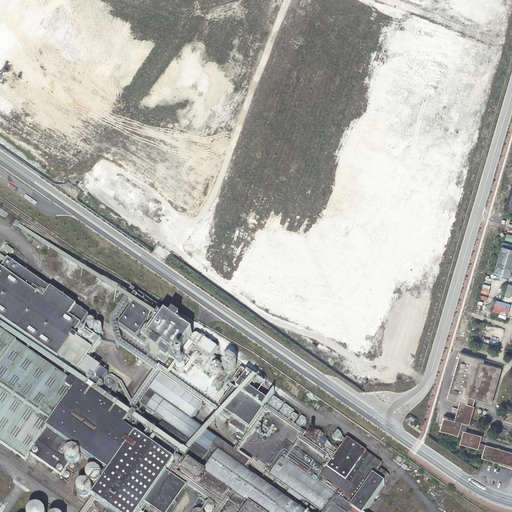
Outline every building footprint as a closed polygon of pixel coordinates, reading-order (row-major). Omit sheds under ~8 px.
[(203,81),(207,57),(184,53),(180,78),(203,81)] [(409,57),(405,80),(413,81),(416,59),(409,57)] [(192,119),(201,93),(179,84),(169,110),(192,119)] [(457,114),(466,107),(460,99),(451,106),(457,114)] [(347,104),(340,135),(345,136),(345,138),(350,139),(358,107),(356,107),(357,106),(347,104)] [(71,135),(46,120),(45,122),(28,112),(24,118),(21,116),(16,126),(68,158),(76,145),(68,139),(71,135)] [(417,166),(425,160),(437,120),(433,114),(430,113),(426,116),(423,126),(419,129),(412,124),(409,123),(407,131),(418,134),(420,137),(416,140),(415,139),(413,140),(406,138),(404,141),(408,142),(408,143),(419,146),(417,153),(423,154),(425,158),(414,154),(418,161),(414,164),(417,166)] [(450,120),(445,123),(448,131),(454,129),(450,120)] [(188,149),(186,123),(161,125),(163,151),(188,149)] [(440,136),(444,144),(450,141),(446,133),(440,136)] [(19,138),(16,142),(32,153),(35,148),(19,138)] [(242,166),(235,188),(254,194),(261,172),(242,166)] [(310,173),(314,185),(325,181),(321,169),(310,173)] [(292,184),(273,175),(264,195),(283,204),(292,184)] [(180,191),(193,200),(198,192),(186,183),(180,191)] [(306,189),(305,211),(326,212),(328,190),(306,189)] [(226,201),(233,221),(252,214),(244,195),(226,201)] [(153,216),(157,209),(135,197),(132,204),(153,216)] [(281,205),(259,205),(259,227),(281,227),(281,205)] [(332,219),(345,221),(347,208),(334,206),(332,219)] [(312,213),(294,222),(305,242),(322,233),(312,213)] [(337,245),(340,232),(328,229),(324,242),(337,245)] [(505,233),(497,230),(495,237),(503,239),(503,240),(509,242),(510,237),(511,237),(511,233),(505,231),(505,233)] [(257,231),(246,249),(263,261),(275,243),(257,231)] [(511,260),(511,249),(500,246),(492,273),(507,277),(511,260)] [(307,256),(302,247),(297,248),(286,255),(288,264),(292,270),(302,268),(308,265),(312,270),(311,265),(319,279),(325,277),(334,272),(333,264),(327,254),(318,256),(314,259),(315,259),(310,262),(308,258),(307,256)] [(24,254),(17,250),(14,254),(21,259),(24,254)] [(10,277),(17,267),(0,252),(0,270),(4,273),(10,277)] [(387,275),(390,260),(381,258),(379,274),(387,275)] [(98,323),(17,267),(10,277),(0,290),(0,320),(67,367),(68,366),(87,379),(88,379),(101,389),(110,375),(97,366),(110,347),(91,334),(98,323)] [(0,278),(0,290),(10,277),(4,273),(0,278)] [(283,274),(282,291),(298,291),(299,275),(283,274)] [(309,284),(309,298),(324,298),(325,282),(312,281),(312,284),(309,284)] [(511,285),(506,283),(503,295),(508,297),(511,285)] [(280,296),(279,303),(275,302),(274,311),(291,313),(293,297),(280,296)] [(495,299),(493,308),(508,312),(510,303),(495,299)] [(137,309),(122,330),(149,348),(152,344),(158,348),(154,354),(161,359),(161,360),(168,365),(173,358),(180,363),(184,357),(206,373),(220,353),(207,344),(201,352),(198,350),(204,341),(198,337),(196,340),(181,330),(174,325),(138,300),(133,307),(137,309)] [(320,310),(310,303),(301,315),(311,322),(320,310)] [(177,322),(174,325),(181,330),(183,327),(182,326),(177,322)] [(142,511),(147,506),(154,511),(175,511),(190,492),(169,476),(176,465),(144,441),(114,420),(123,408),(85,381),(81,388),(54,369),(27,349),(0,330),(0,441),(28,462),(33,456),(50,432),(79,452),(112,475),(95,500),(112,511),(142,511)] [(499,335),(487,332),(485,340),(497,343),(499,335)] [(482,359),(459,352),(446,397),(457,401),(452,420),(442,416),(438,429),(460,435),(458,443),(481,450),(479,457),(510,466),(511,459),(511,452),(477,442),(479,436),(463,431),(465,424),(467,424),(472,406),(471,405),(473,397),(489,401),(498,368),(481,363),(482,359)] [(233,362),(216,386),(222,391),(234,374),(235,375),(240,372),(240,371),(241,367),(239,366),(233,362)] [(180,366),(179,367),(179,368),(179,369),(179,370),(179,371),(179,372),(180,373),(181,374),(182,374),(183,375),(184,375),(185,375),(186,374),(187,374),(188,373),(188,372),(189,371),(189,370),(189,369),(189,368),(188,367),(188,366),(187,365),(186,365),(185,364),(184,364),(183,364),(182,365),(181,365),(180,366)] [(248,373),(245,371),(234,386),(236,387),(223,407),(238,417),(233,425),(248,436),(262,416),(278,394),(273,390),(248,373)] [(447,380),(442,379),(438,393),(444,395),(447,380)] [(167,380),(156,395),(174,408),(177,410),(199,426),(210,410),(194,398),(167,380)] [(113,382),(112,382),(111,382),(108,384),(107,385),(107,386),(106,388),(106,389),(106,391),(107,392),(108,393),(108,394),(110,395),(111,396),(112,396),(114,396),(115,395),(117,395),(118,394),(119,393),(119,391),(120,390),(120,389),(120,387),(119,386),(118,385),(117,384),(116,383),(115,382),(113,382)] [(163,422),(174,408),(156,395),(146,410),(163,422)] [(286,405),(277,398),(272,407),(280,413),(286,405)] [(297,413),(289,406),(283,414),(291,421),(297,413)] [(226,458),(251,475),(257,466),(226,444),(199,426),(177,410),(174,408),(163,422),(173,429),(177,423),(202,441),(226,458)] [(309,421),(305,418),(299,426),(303,429),(309,421)] [(360,511),(349,504),(353,499),(335,486),(328,481),(324,478),(316,473),(320,466),(302,453),(304,450),(294,444),(274,472),(281,477),(279,478),(305,497),(327,511),(303,511),(302,511),(275,492),(251,475),(226,458),(202,441),(177,423),(173,429),(163,443),(188,459),(195,465),(198,467),(218,481),(237,494),(244,499),(258,509),(256,511),(360,511)] [(64,478),(72,468),(71,467),(70,466),(70,465),(69,465),(69,464),(69,463),(69,462),(68,461),(69,460),(69,459),(69,458),(69,457),(70,457),(70,456),(71,455),(72,454),(73,454),(74,453),(75,453),(76,453),(79,452),(50,432),(33,456),(64,478)] [(374,437),(371,441),(377,445),(380,442),(374,437)] [(381,470),(384,466),(349,442),(324,478),(328,481),(335,486),(353,499),(366,481),(375,487),(379,482),(375,479),(381,470)] [(307,453),(304,450),(302,453),(320,466),(322,463),(310,455),(311,453),(308,451),(307,453)] [(78,469),(79,469),(80,468),(81,468),(82,467),(83,466),(84,465),(84,464),(85,462),(85,460),(85,459),(84,458),(84,457),(83,455),(82,455),(81,454),(79,453),(77,453),(76,453),(75,453),(74,453),(73,454),(72,454),(71,455),(70,456),(70,457),(69,457),(69,458),(69,459),(69,460),(68,461),(69,462),(69,463),(69,464),(69,465),(70,465),(70,466),(71,467),(72,468),(73,468),(74,469),(75,469),(77,469),(78,469)] [(407,463),(400,458),(396,463),(403,468),(407,463)] [(192,470),(195,465),(188,459),(184,465),(192,470)] [(229,506),(237,494),(218,481),(198,467),(190,478),(229,506)] [(366,481),(353,499),(349,504),(360,511),(369,511),(387,488),(386,487),(379,482),(375,487),(366,481)] [(244,499),(234,511),(256,511),(258,509),(244,499)]
